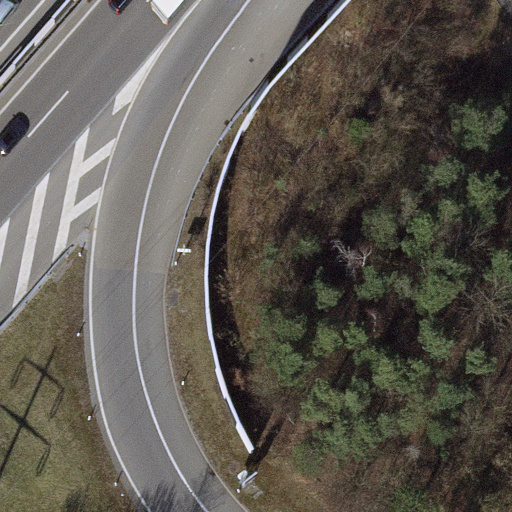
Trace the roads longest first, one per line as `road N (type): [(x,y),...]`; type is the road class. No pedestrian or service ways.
road 1 (motorway): [(179,511),(129,412),(115,337),(117,258),(147,129),(219,0)]
road 2 (motorway): [(0,171),(150,0)]
